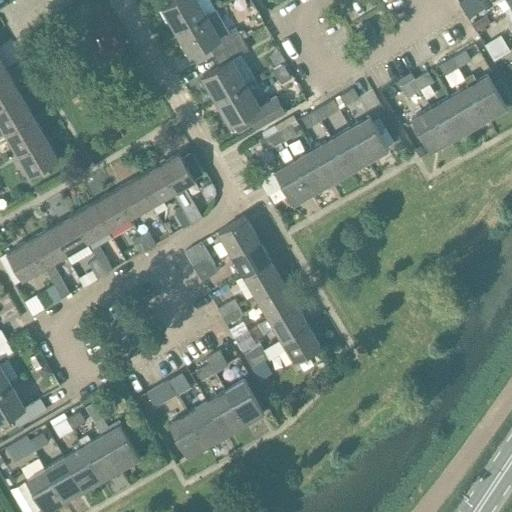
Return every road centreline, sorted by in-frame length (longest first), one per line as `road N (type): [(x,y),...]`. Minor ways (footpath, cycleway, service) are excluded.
road 1 (residential): [(170,258),(241,208),(120,0)]
road 2 (residential): [(52,322),(84,382),(116,365),(202,318),(170,258)]
road 3 (residential): [(435,0),(445,16),(324,86),(287,22)]
road 4 (residential): [(170,258),(52,322)]
road 5 (unclassified): [(426,511),(511,417)]
